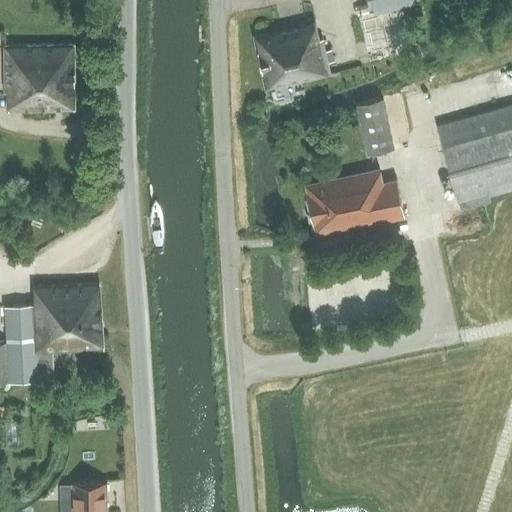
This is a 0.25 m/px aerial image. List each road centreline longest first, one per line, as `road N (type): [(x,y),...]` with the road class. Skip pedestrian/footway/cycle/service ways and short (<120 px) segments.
road 1 (unclassified): [(244,511),(217,0)]
road 2 (unclassified): [(146,511),(127,0)]
road 3 (track): [(442,335),(431,224),(228,243)]
road 4 (track): [(234,370),(442,335)]
